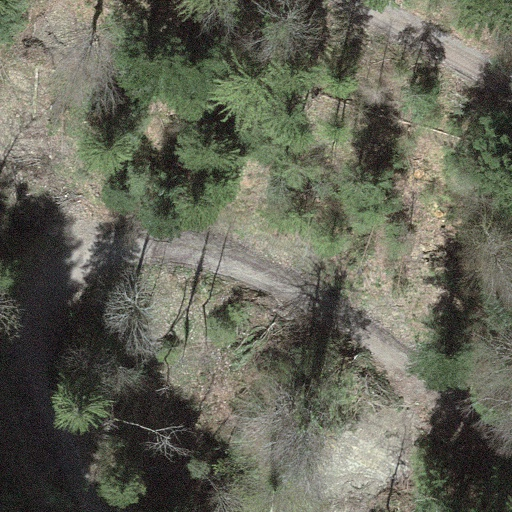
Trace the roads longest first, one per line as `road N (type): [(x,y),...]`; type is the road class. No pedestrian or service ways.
road 1 (track): [(511,437),(276,268),(210,240),(155,234),(111,242),(75,266),(52,299),(36,382),(101,511)]
road 2 (track): [(342,0),(511,89)]
